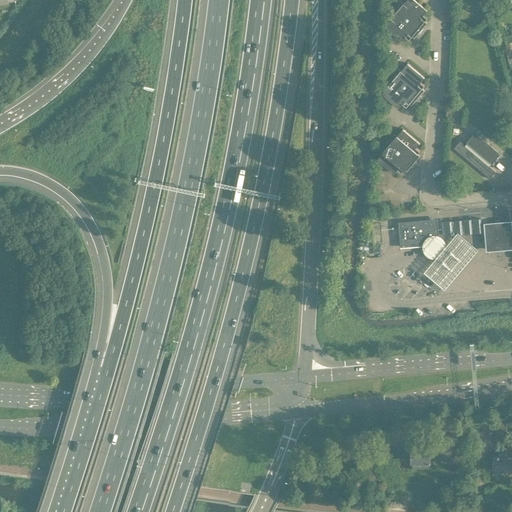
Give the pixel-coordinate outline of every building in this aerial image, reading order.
[(426,10),(414,0),(407,0),(404,4),(401,1),(388,17),(391,19),(385,27),(401,40),(404,36),(409,40),(412,37),(414,39),(419,34),(420,35),(424,29),(423,28),(427,23),(425,21),(428,18),(423,14),(426,10)] [(401,71),(398,69),(386,84),(389,86),(387,87),(382,94),(398,107),(402,103),(406,107),(409,104),(412,106),(416,101),(417,102),(421,97),(420,96),(424,91),(422,89),(425,85),(420,81),(424,77),(408,63),(401,71)] [(453,110),(452,122),(462,123),(463,111),(453,110)] [(419,143),(403,129),(397,137),(394,134),(381,150),(384,152),(377,160),(393,173),(397,169),(402,173),(405,170),(407,172),(411,166),(412,167),(417,162),(415,161),(420,156),(417,154),(420,151),(415,147),(419,143)] [(490,179),(496,172),(490,167),(500,154),(475,133),(464,145),(460,141),(454,148),(490,179)] [(495,220),(495,222),(495,224),(486,225),(488,250),(511,247),(511,240),(510,223),(501,224),(501,220),(495,220)] [(436,221),(400,224),(402,246),(438,243),(436,221)] [(475,251),(455,234),(421,274),(441,291),(475,251)] [(468,425),(490,421),(489,415),(467,418),(468,425)] [(506,443),(506,436),(507,423),(497,422),(496,435),(495,435),(495,442),(506,443)] [(447,441),(457,442),(459,431),(449,430),(447,441)] [(413,450),(412,462),(430,463),(431,451),(413,450)] [(493,456),(492,468),(507,469),(508,471),(511,471),(511,457),(507,457),(507,453),(499,453),(499,455),(498,455),(498,456),(493,456)]
